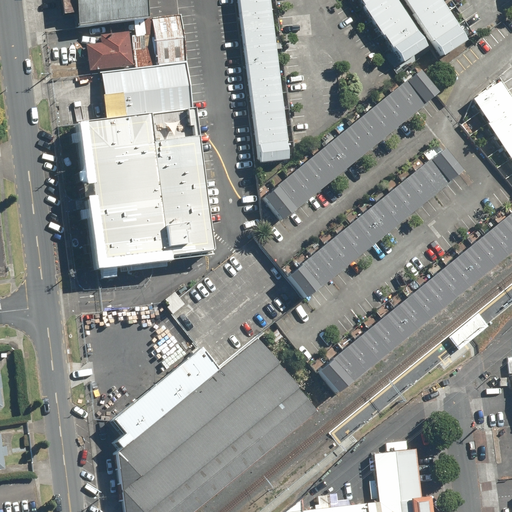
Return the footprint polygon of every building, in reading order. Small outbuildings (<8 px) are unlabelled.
[(140,0),(64,0),(67,15),(142,6),(140,0)] [(264,0),(235,0),(256,162),(285,158),(264,0)] [(363,0),(402,59),(423,45),(392,0),(363,0)] [(405,0),(440,53),(463,37),(438,0),(405,0)] [(148,53),(178,49),(172,2),(142,6),(148,53)] [(178,49),(88,61),(94,107),(184,95),(178,49)] [(511,67),(498,78),(509,92),(511,90),(511,67)] [(282,218),(436,91),(417,68),(263,196),(282,218)] [(63,78),(64,88),(84,85),(83,75),(63,78)] [(511,105),(497,83),(473,99),(511,158),(511,105)] [(339,85),(330,86),(333,113),(342,112),(339,85)] [(69,120),(88,263),(200,248),(181,105),(69,120)] [(310,127),(318,138),(337,124),(328,113),(310,127)] [(305,293),(460,168),(442,147),(288,273),(305,293)] [(511,209),(318,368),(336,389),(511,244),(511,209)] [(511,288),(492,304),(499,312),(511,301),(511,288)] [(183,305),(172,292),(162,301),(167,306),(164,309),(170,316),(183,305)] [(276,322),(288,334),(306,317),(295,305),(276,322)] [(445,337),(456,351),(487,327),(476,313),(445,337)] [(267,338),(273,345),(282,337),(276,330),(267,338)] [(253,335),(215,367),(117,447),(113,455),(119,511),(188,511),(309,415),(314,411),(253,335)] [(110,438),(117,447),(215,367),(196,345),(108,417),(119,431),(110,438)] [(377,501),(365,502),(366,511),(428,511),(427,495),(418,495),(413,448),(371,452),(377,501)] [(280,511),(366,511),(365,502),(300,509),(299,496),(280,511)]
